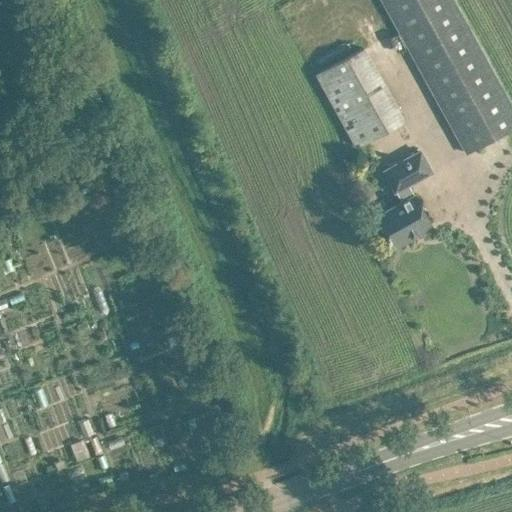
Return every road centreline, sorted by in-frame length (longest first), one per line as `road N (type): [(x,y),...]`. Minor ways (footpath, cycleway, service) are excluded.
road 1 (tertiary): [(511,407),(392,450),(369,466)]
road 2 (tertiary): [(369,466),(511,428)]
road 3 (tertiary): [(243,511),(369,466)]
